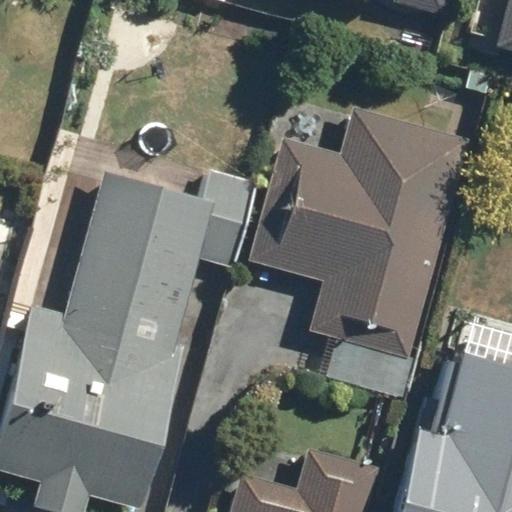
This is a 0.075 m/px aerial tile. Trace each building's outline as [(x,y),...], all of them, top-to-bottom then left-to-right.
[(403,0),(445,11),(448,0),(403,0)] [(511,0),(508,0),(498,41),(511,44),(511,0)] [(342,150),(285,135),(253,258),(325,277),(313,324),(334,329),(323,371),(401,391),(468,135),(354,106),(342,150)] [(62,314),(34,306),(0,423),(0,460),(44,473),(36,499),(80,511),(82,511),(91,482),(139,496),(185,338),(176,336),(200,253),(233,263),(255,185),(211,172),(204,195),(105,166),(62,314)] [(511,511),(511,356),(466,344),(463,355),(445,350),(432,396),(399,511),(511,511)] [(299,485),(241,469),(228,511),(364,511),(379,463),(311,443),(299,485)]
